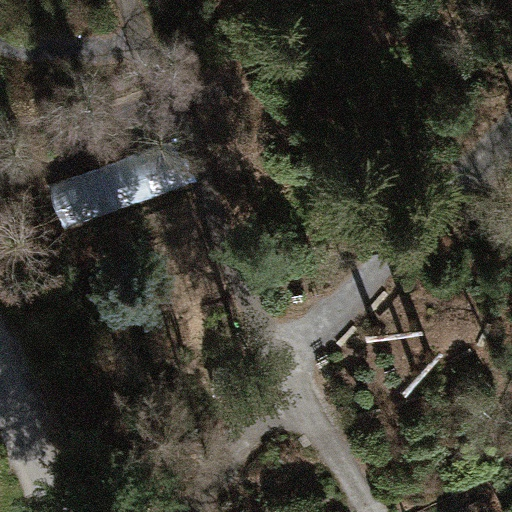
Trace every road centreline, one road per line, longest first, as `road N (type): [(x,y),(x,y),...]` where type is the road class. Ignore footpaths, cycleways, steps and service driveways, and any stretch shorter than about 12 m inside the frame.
road 1 (track): [(0,31),(132,4),(283,366),(511,130)]
road 2 (track): [(192,511),(283,366),(367,511)]
road 3 (unclassified): [(0,390),(45,511)]
